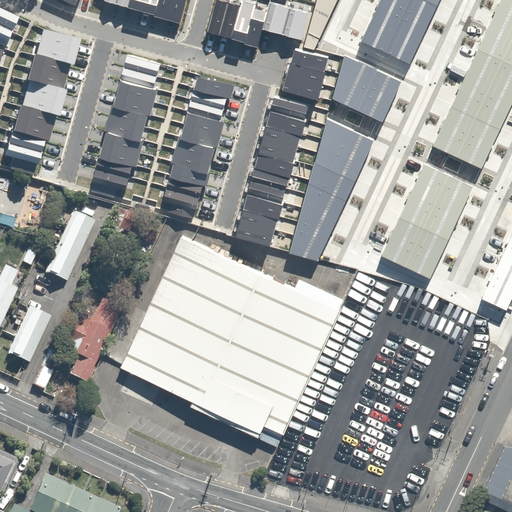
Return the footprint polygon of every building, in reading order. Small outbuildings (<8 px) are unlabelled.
[(155,9),(154,10),(181,17),(185,0),(117,0),(129,3),(130,1),(155,9)] [(234,0),(216,0),(209,28),(233,35),(233,32),(245,35),(244,38),(258,42),(262,25),(302,36),(309,9),(276,0),(269,0),(267,9),(254,6),(255,3),(245,0),(241,0),(241,2),(234,0)] [(511,0),(362,0),(511,38),(511,0)] [(319,43),(271,31),(264,61),(249,57),(243,79),(306,94),(319,43)] [(295,219),(321,118),(95,61),(93,71),(71,66),(69,73),(32,64),(36,48),(13,42),(11,53),(20,55),(19,60),(21,61),(0,144),(57,159),(53,174),(88,183),(92,167),(295,219)] [(311,85),(309,95),(326,99),(329,89),(311,85)] [(445,267),(509,298),(511,290),(511,125),(496,159),(480,152),(473,165),(482,169),(480,173),(488,177),(445,267)] [(71,207),(45,269),(67,279),(93,216),(71,207)] [(123,230),(149,239),(155,220),(129,211),(123,230)] [(295,287),(182,234),(122,365),(194,398),(192,403),(260,435),(260,438),(278,446),(342,309),(340,308),(344,298),(299,278),(295,287)] [(26,247),(19,259),(29,265),(36,252),(26,247)] [(0,318),(21,271),(3,262),(0,268),(0,318)] [(357,269),(345,296),(391,317),(403,291),(357,269)] [(76,351),(69,370),(87,377),(114,309),(82,296),(62,346),(76,351)] [(28,303),(6,350),(29,361),(51,314),(28,303)] [(492,320),(468,310),(450,352),(443,349),(406,431),(436,445),(492,320)] [(61,371),(40,363),(32,384),(53,392),(61,371)] [(359,443),(336,432),(317,474),(402,511),(406,511),(423,474),(398,462),(386,487),(367,479),(372,468),(352,459),(359,443)] [(0,497),(18,460),(0,451),(0,497)] [(43,472),(26,508),(28,509),(34,511),(114,511),(117,508),(43,472)]
